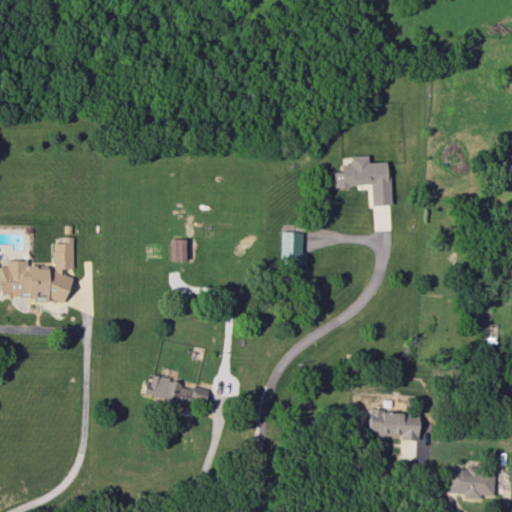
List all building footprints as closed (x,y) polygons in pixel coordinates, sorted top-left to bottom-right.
[(368,205),(387,204),(386,161),(365,162),(365,154),(347,155),(347,162),(338,163),(339,171),(331,172),(331,185),(367,184),(368,205)] [(277,264),(303,265),(304,253),(299,252),(299,232),(278,231),(277,264)] [(0,292),(5,293),(10,295),(21,295),(25,297),(44,297),(60,302),(69,277),(61,274),(61,268),(70,268),(70,236),(61,236),(58,243),(51,243),(51,267),(36,267),(24,262),(24,260),(3,260),(0,254),(0,292)] [(185,238),(168,238),(169,260),(186,260),(185,238)] [(143,375),(140,392),(149,393),(149,397),(201,407),(204,388),(190,385),(190,384),(143,375)] [(415,439),(416,411),(366,410),(365,434),(396,434),(396,439),(415,439)] [(443,467),(443,492),(460,492),(460,497),(491,497),(491,470),(478,470),(478,467),(443,467)]
